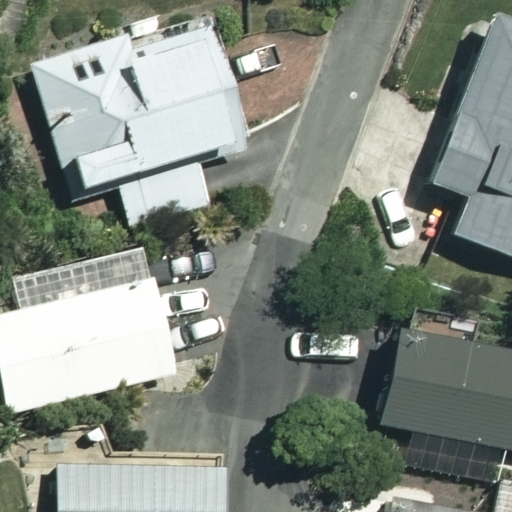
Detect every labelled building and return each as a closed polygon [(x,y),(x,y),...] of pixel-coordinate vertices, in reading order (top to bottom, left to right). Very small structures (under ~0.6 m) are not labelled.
[(227,146),(183,11),(24,64),(65,188),(108,174),(126,228),(203,202),(189,159),(227,146)] [(511,26),(474,13),(417,182),(454,194),(440,235),(511,259),(511,26)] [(164,372),(138,277),(0,314),(0,391),(6,415),(164,372)] [(511,354),(380,334),(367,422),(406,428),(400,466),(511,482),(511,354)] [(210,511),(209,461),(48,466),(48,511),(210,511)] [(455,511),(377,498),(374,511),(455,511)]
